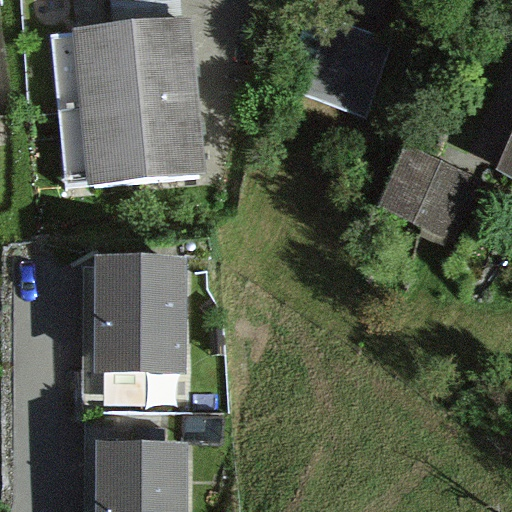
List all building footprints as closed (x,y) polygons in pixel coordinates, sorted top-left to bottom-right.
[(113,0),(116,26),(182,21),(179,0),(113,0)] [(373,120),(402,39),(337,16),(309,97),(373,120)] [(195,73),(190,19),(182,21),(116,26),(54,33),(70,189),(206,175),(201,133),(195,73)] [(511,124),(493,166),(511,175),(511,124)] [(406,144),(378,210),(449,241),(478,175),(406,144)] [(187,258),(101,257),(100,371),(186,372),(187,258)] [(186,511),(186,443),(94,444),(94,511),(186,511)]
